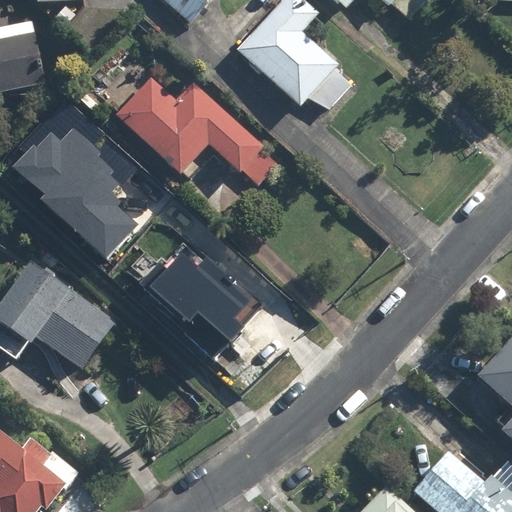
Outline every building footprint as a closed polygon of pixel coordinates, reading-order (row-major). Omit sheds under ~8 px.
[(34,0),(35,9),(85,6),(85,0),(34,0)] [(157,0),(190,29),(216,0),(157,0)] [(296,0),(287,0),(234,56),(298,116),(309,104),(325,119),(354,89),(301,39),(318,20),(296,0)] [(326,0),(345,17),(359,0),(368,0),(386,16),(391,11),(407,26),(430,0),(326,0)] [(0,99),(44,91),(31,27),(0,33),(0,99)] [(150,85),(114,122),(178,183),(206,153),(252,196),(278,169),(192,88),(174,107),(150,85)] [(106,257),(136,224),(117,207),(122,201),(111,191),(117,184),(106,174),(110,170),(95,157),(99,152),(72,127),(61,140),(50,130),(37,145),(33,142),(12,166),(44,195),(41,198),(106,257)] [(252,299),(206,256),(197,266),(181,252),(166,269),(160,263),(139,284),(142,286),(138,290),(214,361),(246,326),(236,317),(252,299)] [(34,346),(79,377),(114,328),(68,295),(71,289),(40,267),(35,274),(28,269),(18,283),(11,278),(3,289),(10,294),(0,308),(0,356),(14,367),(25,351),(29,354),(34,346)] [(511,425),(497,442),(511,455),(511,344),(473,387),(511,421),(511,425)] [(19,454),(0,438),(0,511),(49,511),(78,476),(52,455),(48,460),(28,443),(19,454)] [(446,457),(411,497),(428,511),(511,511),(511,501),(459,454),(452,462),(446,457)] [(406,511),(385,492),(366,511),(406,511)]
